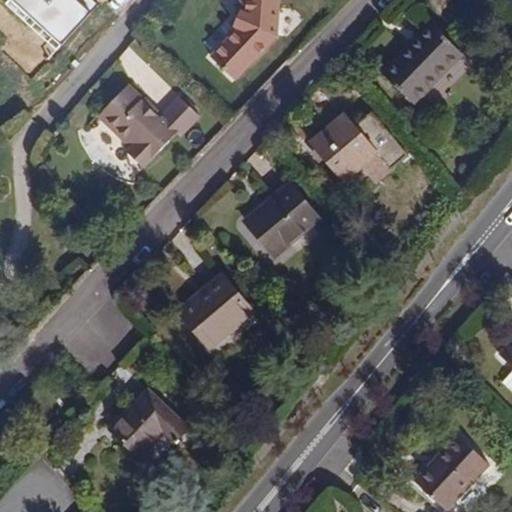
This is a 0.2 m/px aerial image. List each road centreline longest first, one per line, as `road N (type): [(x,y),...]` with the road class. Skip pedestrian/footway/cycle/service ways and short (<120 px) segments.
road 1 (residential): [(363,0),(62,327)]
road 2 (secondary): [(511,203),(258,511)]
